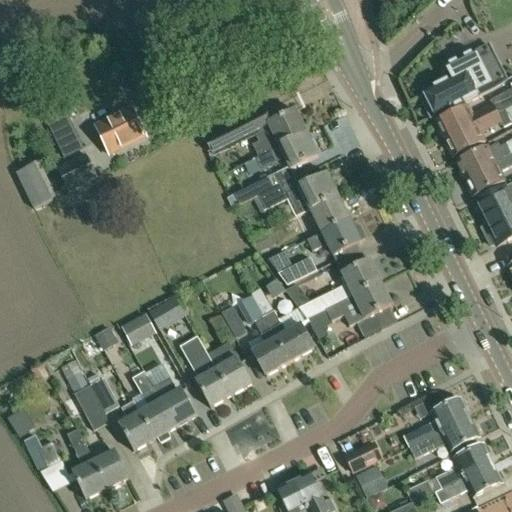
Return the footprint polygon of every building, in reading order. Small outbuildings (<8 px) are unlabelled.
[(453,80),(424,94),(424,95),(429,105),(425,107),(431,119),(435,117),(436,119),(494,90),(507,82),(489,47),(475,54),(447,68),(453,80)] [(435,124),(444,141),(498,115),(511,107),(511,85),(510,87),(511,89),(511,90),(490,102),(492,106),(472,117),(467,108),(435,124)] [(511,107),(498,115),(444,141),(453,159),(485,143),(480,134),(500,124),(504,130),(511,126),(510,122),(511,121),(511,107)] [(214,138),(205,143),(211,155),(212,155),(220,150),(269,126),(274,137),(259,144),(253,147),(258,159),(280,148),(307,135),(295,113),(276,122),(270,110),(265,113),(214,138)] [(132,111),(96,129),(109,155),(145,138),(132,111)] [(63,114),(46,123),(63,159),(80,150),(63,114)] [(258,160),(255,161),(261,173),(274,167),(273,166),(285,160),(291,172),(318,158),(307,135),(280,148),(258,159),(258,160)] [(456,164),(464,181),(511,157),(511,141),(499,149),(497,145),(488,150),(487,148),(456,164)] [(68,195),(98,181),(86,155),(56,169),(68,195)] [(511,157),(464,181),(473,199),(505,183),(500,174),(511,167),(511,157)] [(33,210),(59,202),(48,164),(22,171),(33,210)] [(252,188),(251,188),(234,197),(239,208),(258,199),(257,198),(281,187),(276,176),(252,188)] [(295,180),(281,187),(257,198),(258,199),(264,213),(287,202),(296,219),(311,212),(339,199),(327,176),(300,189),(295,180)] [(511,186),(505,190),(476,205),(486,225),(511,212),(511,186)] [(339,199),(311,212),(323,235),(350,221),(339,199)] [(487,228),(482,230),(491,248),(496,246),(497,248),(511,240),(511,212),(486,225),(487,228)] [(323,235),(307,243),(312,254),(328,247),(334,257),(361,244),(360,242),(365,239),(360,228),(355,231),(350,221),(323,235)] [(287,288),(317,274),(310,261),(279,276),(287,288)] [(370,262),(343,275),(348,286),(311,305),(296,286),(285,292),(298,311),(300,313),(307,321),(326,312),(340,305),(354,298),(381,285),(370,262)] [(381,285),(354,298),(340,305),(326,312),(332,323),(344,317),(350,328),(357,325),(363,338),(381,329),(375,316),(392,308),(381,285)] [(272,332),(277,341),(290,365),(314,351),(301,327),(308,323),(307,321),(300,313),(298,311),(279,322),(265,297),(255,302),(264,319),(266,321),(272,332)] [(185,316),(177,302),(151,316),(159,330),(185,316)] [(247,335),(240,321),(233,309),(222,315),(236,341),(247,335)] [(222,317),(214,321),(210,323),(224,348),(236,341),(222,315),(221,316),(222,317)] [(145,317),(121,330),(132,349),(156,336),(145,317)] [(267,378),(290,365),(277,341),(272,332),(266,321),(264,319),(255,324),(262,336),(260,337),(266,347),(253,354),(267,378)] [(114,330),(98,337),(105,353),(121,346),(114,330)] [(232,398),(217,372),(199,341),(183,350),(200,381),(196,384),(211,410),(232,398)] [(238,360),(217,372),(232,398),(252,386),(238,360)] [(64,369),(75,393),(90,386),(79,362),(64,369)] [(141,415),(140,416),(155,441),(157,440),(160,444),(161,444),(169,440),(170,438),(167,434),(176,429),(153,390),(152,390),(145,377),(135,383),(142,396),(150,410),(141,415)] [(170,380),(153,390),(176,429),(196,418),(182,391),(178,394),(170,380)] [(91,388),(90,388),(106,417),(120,409),(105,381),(91,388)] [(106,417),(90,388),(75,396),(94,434),(108,427),(106,417)] [(404,439),(410,450),(470,420),(466,413),(468,409),(465,403),(461,402),(460,401),(432,415),(436,423),(404,439)] [(134,453),(155,441),(140,416),(141,415),(134,404),(123,411),(129,422),(119,427),(134,453)] [(474,429),(470,420),(410,450),(415,461),(447,446),(451,454),(480,440),(479,438),(481,436),(478,429),(474,429)] [(86,502),(107,491),(94,464),(95,464),(79,432),(67,437),(83,470),(73,475),(86,502)] [(53,444),(41,450),(36,438),(24,443),(39,474),(62,464),(53,444)] [(375,446),(352,457),(346,460),(353,475),(382,461),(375,446)] [(459,470),(436,480),(442,491),(493,466),(489,458),(491,455),(488,449),(484,448),(483,447),(454,461),(459,470)] [(94,464),(107,491),(129,480),(116,454),(95,464),(94,464)] [(58,466),(45,474),(56,495),(70,487),(58,466)] [(493,466),(442,491),(435,494),(441,506),(470,492),(474,500),(502,486),(502,484),(504,481),(501,475),(497,474),(493,466)] [(372,470),(356,478),(367,501),(383,493),(372,470)] [(307,511),(334,511),(329,501),(324,503),(310,475),(293,484),(307,511)] [(428,482),(406,493),(412,505),(434,494),(428,482)] [(307,511),(293,484),(277,492),(286,511),(307,511)]
